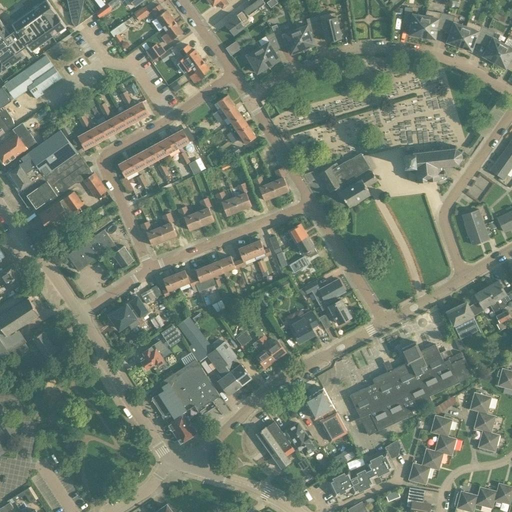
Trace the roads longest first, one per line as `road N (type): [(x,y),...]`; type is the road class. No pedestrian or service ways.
road 1 (residential): [(250,102),(315,61),(407,48),(511,95)]
road 2 (residential): [(148,268),(105,157),(232,75)]
road 3 (residential): [(189,468),(271,386),(383,323)]
road 4 (residential): [(461,281),(441,224),(446,204),(511,114)]
road 5 (residential): [(148,268),(310,203)]
road 6 (tertiary): [(168,464),(79,315)]
road 7 (residential): [(383,323),(310,203)]
road 8 (tertiary): [(79,315),(0,207)]
